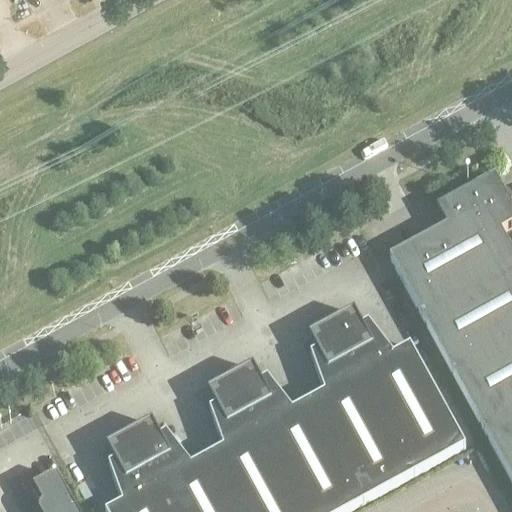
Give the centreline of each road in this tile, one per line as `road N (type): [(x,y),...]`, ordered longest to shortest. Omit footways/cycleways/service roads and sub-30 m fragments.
road 1 (tertiary): [(511,92),(0,372)]
road 2 (unclassified): [(0,77),(142,0)]
